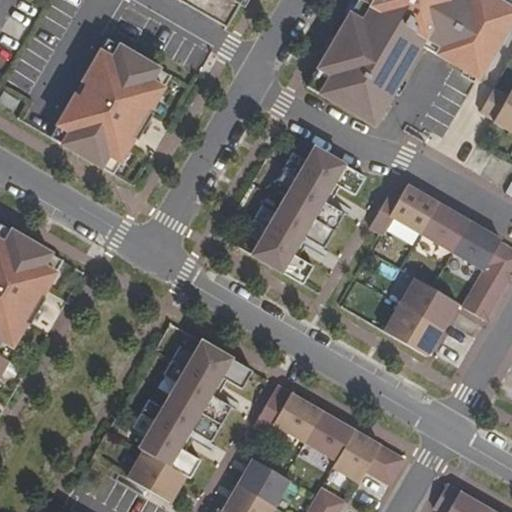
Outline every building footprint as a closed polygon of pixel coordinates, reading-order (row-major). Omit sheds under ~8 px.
[(243,0),(179,0),(227,28),(243,0)] [(511,21),(511,8),(497,0),(359,0),(308,88),(375,126),(422,45),(479,79),(511,21)] [(171,76),(108,40),(51,138),(114,175),(135,139),(138,141),(154,114),(150,112),(171,76)] [(511,92),(509,98),(495,90),(481,113),(496,121),(495,123),(511,132),(511,92)] [(4,92),(0,98),(0,102),(15,111),(20,102),(4,92)] [(356,196),(366,178),(315,149),(308,162),(293,153),(277,181),(292,189),(277,215),(262,207),(246,234),(261,242),(253,256),(304,285),(314,267),(299,258),(293,255),(303,237),(309,240),(325,249),(345,214),(330,205),(324,201),(334,183),(340,187),(356,196)] [(330,205),(340,187),(334,183),(324,201),(330,205)] [(421,235),(439,204),(408,186),(401,198),(390,216),(393,219),(421,235)] [(390,216),(401,198),(391,192),(370,228),(383,236),(393,219),(390,216)] [(453,253),(471,222),(439,204),(421,235),(453,253)] [(500,243),(502,241),(471,222),(453,253),(484,271),(500,243)] [(64,261),(1,225),(0,226),(0,355),(6,360),(27,324),(31,326),(46,299),(43,297),(64,261)] [(299,258),(309,240),(303,237),(293,255),(299,258)] [(511,277),(511,250),(500,243),(484,271),(463,308),(486,322),(511,277)] [(443,331),(459,304),(416,279),(400,305),(443,331)] [(428,358),(443,331),(400,305),(384,333),(428,358)] [(242,390),(253,372),(202,343),(195,356),(180,347),(164,375),(178,383),(164,408),(149,400),(133,428),(148,436),(140,450),(144,452),(187,477),(190,479),(201,461),(186,452),(180,449),(190,431),(196,434),(211,443),(232,408),(217,399),(210,396),(221,377),(227,381),(242,390)] [(6,360),(0,355),(0,379),(10,362),(6,360)] [(221,377),(210,396),(217,399),(227,381),(221,377)] [(324,413),(278,386),(265,409),(278,417),(274,425),(306,443),(324,413)] [(278,417),(265,409),(254,428),(268,435),(274,425),(278,417)] [(355,431),(324,413),(306,443),(337,462),(355,431)] [(196,434),(190,431),(180,449),(186,452),(196,434)] [(355,431),(337,462),(333,468),(360,483),(366,472),(374,459),(397,473),(405,460),(355,431)] [(187,477),(144,452),(128,478),(171,503),(187,477)] [(374,459),(366,472),(390,486),(397,473),(374,459)] [(291,482),(253,460),(238,486),(275,508),(291,482)] [(272,511),(275,508),(238,486),(223,511),(222,511),(272,511)] [(491,511),(492,511),(448,486),(434,509),(440,511),(491,511)] [(340,511),(346,503),(323,490),(315,502),(331,511),(340,511)] [(331,511),(315,502),(309,511),(331,511)]
